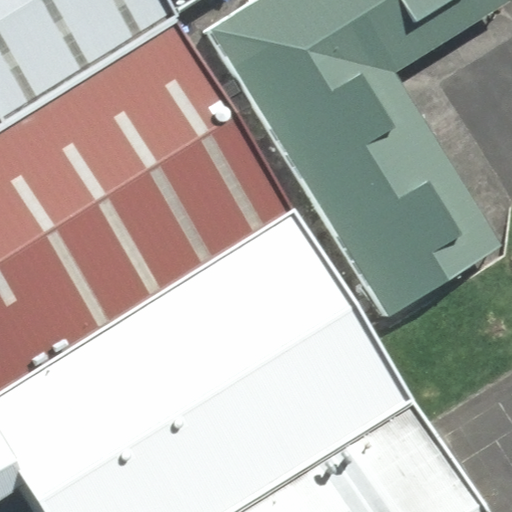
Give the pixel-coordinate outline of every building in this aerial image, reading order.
[(0,0),(0,118),(161,21),(148,0),(0,0)] [(488,13),(480,0),(242,0),(192,31),(366,315),(486,242),(384,77),(488,13)] [(0,388),(281,217),(161,21),(0,118),(0,388)] [(224,511),(398,407),(281,217),(0,388),(0,481),(18,511),(224,511)] [(462,511),(398,407),(224,511),(462,511)]
